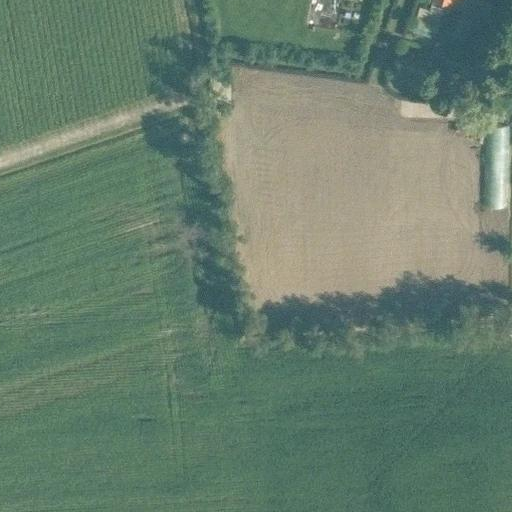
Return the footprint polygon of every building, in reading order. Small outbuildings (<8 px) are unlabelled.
[(429,35),(433,19),(432,18),(434,11),(449,15),(453,0),(419,0),(415,14),(417,15),(413,30),(429,35)] [(285,98),(281,302),(302,302),(302,300),(325,301),(329,98),(285,98)] [(394,286),(398,101),(368,100),(364,285),(394,286)] [(448,246),(454,112),(436,111),(430,245),(448,246)] [(511,198),(511,117),(501,117),(501,198),(511,198)] [(423,146),(424,121),(412,121),(411,146),(423,146)]
